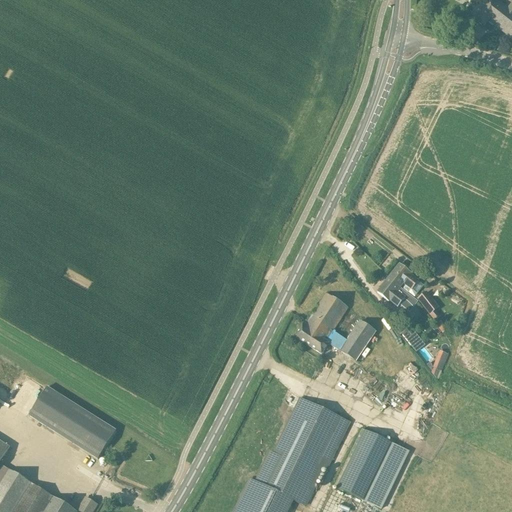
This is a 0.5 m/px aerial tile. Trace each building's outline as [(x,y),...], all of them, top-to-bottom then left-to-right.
[(498,0),(493,0),(476,21),(484,28),(489,21),(497,28),(511,10),(508,8),(498,0)] [(511,10),(497,28),(511,39),(511,1),(508,8),(511,10)] [(412,291),(419,281),(411,275),(399,265),(388,279),(400,288),(401,288),(404,284),(412,291)] [(388,279),(377,293),(389,302),(389,301),(397,308),(400,305),(410,313),(418,302),(401,288),(400,288),(388,279)] [(427,293),(418,300),(421,305),(435,322),(441,317),(436,311),(440,308),(431,297),(427,293)] [(321,355),(328,345),(328,344),(339,351),(356,363),(376,332),(360,321),(346,341),(333,332),(348,309),(326,294),(308,322),(306,321),(295,338),(321,355)] [(407,330),(401,334),(412,348),(417,343),(415,340),(412,337),(407,330)] [(440,351),(431,372),(439,381),(445,363),(448,355),(440,351)] [(0,356),(0,396),(13,405),(31,376),(0,356)] [(99,459),(117,431),(48,387),(30,415),(99,459)] [(251,480),(235,511),(287,511),(293,500),(307,507),(325,471),(327,472),(350,423),(301,400),(275,454),(272,452),(271,453),(257,483),(251,480)] [(362,429),(333,488),(334,488),(367,503),(380,510),(382,510),(410,452),(395,445),(362,429)] [(77,511),(1,465),(11,448),(0,441),(0,511),(77,511)] [(78,510),(80,511),(94,511),(99,504),(86,496),(78,510)]
